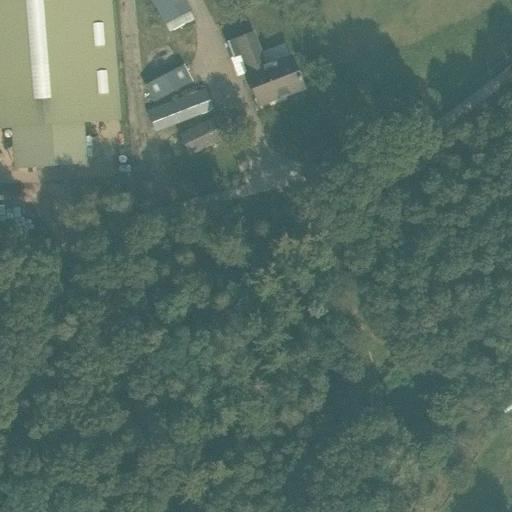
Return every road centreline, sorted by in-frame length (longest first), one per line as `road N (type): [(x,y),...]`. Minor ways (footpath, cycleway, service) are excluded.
road 1 (unclassified): [(414,511),(338,286),(283,179)]
road 2 (unclassified): [(283,179),(389,145),(511,67)]
road 3 (residential): [(54,228),(142,195),(283,179)]
